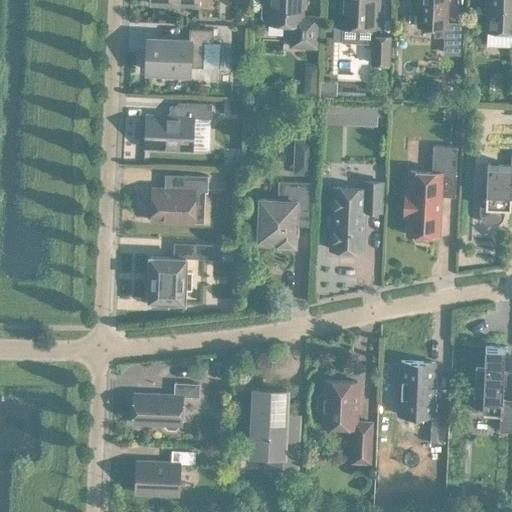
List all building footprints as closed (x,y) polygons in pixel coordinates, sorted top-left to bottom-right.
[(316,17),(302,16),(302,0),(261,0),(261,17),(264,19),(267,19),(267,23),(285,23),(291,30),(290,42),(298,42),(298,46),(315,47),(316,17)] [(340,0),(339,26),(374,28),(375,0),(340,0)] [(459,23),(445,23),(446,0),(413,0),(413,9),(418,9),(417,23),(435,24),(434,36),(444,36),(444,53),(458,53),(459,23)] [(511,0),(486,0),(485,31),(511,32),(510,53),(511,53),(511,0)] [(189,28),(188,40),(149,39),(147,70),(187,72),(187,67),(202,67),(203,42),(212,42),(213,29),(189,28)] [(373,36),(372,64),(388,64),(389,36),(373,36)] [(304,78),(303,91),(315,92),(316,78),(304,78)] [(393,87),(392,98),(404,99),(404,87),(393,87)] [(230,100),(230,113),(242,113),(242,100),(230,100)] [(144,147),(192,150),(193,117),(210,118),(211,103),(186,102),(185,116),(145,114),(144,147)] [(325,105),(325,124),(376,125),(377,106),(325,105)] [(294,139),(293,174),(312,175),(314,139),(294,139)] [(440,196),(454,196),(456,146),(432,145),(431,171),(409,170),(408,190),(404,190),(403,216),(407,216),(406,234),(438,236),(440,196)] [(511,179),(511,153),(510,165),(487,164),(485,200),(480,200),(479,212),(480,218),(485,223),(491,225),(497,224),(502,219),(504,213),(504,207),(510,208),(511,179)] [(227,170),(227,182),(238,182),(239,171),(227,170)] [(151,220),(193,222),(194,191),(207,191),(207,175),(183,174),(182,188),(152,187),(151,220)] [(330,249),(362,250),(364,210),(380,211),(381,182),(364,181),(364,188),(332,187),(331,215),(326,217),(326,226),(331,228),(330,249)] [(258,239),(276,239),(276,243),(294,244),(295,214),(309,214),(310,183),(287,182),(286,194),(278,193),(278,199),(260,199),(256,199),(255,213),(259,213),(258,239)] [(193,258),(221,259),(222,245),(194,244),(193,258)] [(151,306),(167,307),(167,301),(183,301),(184,287),(190,287),(191,272),(185,271),(185,257),(149,256),(147,300),(151,300),(151,306)] [(499,431),(511,431),(511,399),(501,399),(504,347),(484,346),(484,366),(475,366),(474,388),(472,388),(472,394),(474,395),(474,399),(482,400),(482,412),(500,412),(499,431)] [(431,416),(430,443),(443,444),(445,409),(432,408),(434,362),(400,361),(398,415),(431,416)] [(352,461),(369,462),(371,422),(355,421),(357,381),(324,380),(323,394),(320,394),(317,397),(317,409),(319,412),(323,412),(322,426),(354,427),(352,461)] [(132,422),(164,424),(164,425),(167,429),(174,429),(178,426),(178,424),(181,424),(183,396),(199,397),(199,383),(174,382),(173,395),(164,394),(163,394),(155,394),(155,393),(154,393),(154,394),(133,393),(132,422)] [(281,454),(280,468),(296,468),(298,429),(284,428),(286,390),(254,388),(251,452),(281,454)] [(135,492),(178,494),(179,462),(194,463),(195,451),(171,450),(170,462),(136,460),(135,492)] [(315,511),(321,511),(332,498),(315,486),(302,502),(315,511)] [(282,494),(282,510),(295,510),(295,494),(282,494)]
